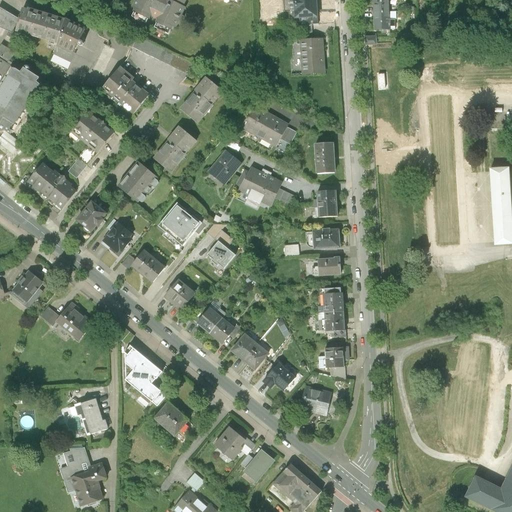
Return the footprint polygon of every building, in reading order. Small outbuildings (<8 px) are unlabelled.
[(146,24),(149,19),(157,23),(155,28),(169,34),(173,26),(175,28),(185,8),(183,7),(186,0),(138,0),(135,7),(136,8),(132,17),(146,24)] [(320,0),(301,0),(302,12),(321,11),(320,0)] [(373,0),(374,12),(389,12),(388,0),(373,0)] [(0,9),(0,29),(15,36),(20,21),(0,9)] [(28,13),(24,11),(20,21),(15,36),(57,47),(54,55),(55,56),(72,64),(85,38),(88,32),(68,22),(29,11),(28,13)] [(389,12),(374,12),(374,30),(382,29),(391,29),(396,29),(396,19),(389,20),(389,12)] [(300,19),(301,40),(312,40),(311,19),(300,19)] [(108,24),(106,29),(114,39),(133,48),(138,38),(108,24)] [(193,64),(138,38),(133,48),(188,74),(193,64)] [(312,40),(301,40),(303,74),(323,73),(321,39),(312,40)] [(120,47),(109,42),(102,59),(99,64),(93,74),(102,80),(108,71),(112,65),(118,53),(120,47)] [(0,59),(8,65),(15,53),(2,45),(0,48),(0,59)] [(72,64),(55,56),(52,63),(69,71),(72,64)] [(8,65),(0,59),(0,74),(3,76),(10,66),(8,65)] [(489,84),(511,83),(511,59),(489,60),(489,84)] [(0,128),(5,133),(10,136),(41,86),(37,83),(40,79),(24,69),(22,73),(11,67),(0,84),(0,128)] [(121,69),(104,91),(135,116),(150,98),(132,83),(135,80),(121,69)] [(206,79),(181,110),(199,125),(224,94),(206,79)] [(257,110),(246,130),(277,148),(281,140),(287,129),(289,127),(257,110)] [(115,134),(88,112),(72,132),(99,153),(115,134)] [(179,129),(154,161),(171,175),(196,143),(179,129)] [(296,134),(287,129),(281,140),(290,145),(296,134)] [(5,133),(0,139),(0,143),(12,153),(20,144),(10,136),(5,133)] [(228,141),(226,147),(238,153),(240,147),(228,141)] [(333,144),(316,145),(317,173),(334,172),(333,144)] [(241,166),(226,153),(209,173),(224,186),(241,166)] [(87,165),(78,158),(65,175),(74,182),(87,165)] [(160,179),(140,163),(119,189),(139,204),(160,179)] [(77,191),(43,164),(26,185),(60,212),(77,191)] [(282,185),(252,169),(250,173),(241,190),(240,193),(249,197),(245,205),(257,211),(261,204),(271,208),(275,200),(282,185)] [(511,220),(509,169),(490,170),(495,248),(511,246),(511,220)] [(236,187),(241,190),(250,173),(244,171),(240,179),(236,187)] [(231,185),(236,187),(240,179),(235,176),(231,185)] [(295,191),(282,185),(275,200),(289,207),(295,191)] [(336,192),(318,193),(319,217),(337,216),(336,192)] [(110,215),(94,201),(77,222),(94,235),(110,215)] [(187,211),(178,203),(158,227),(166,233),(167,232),(176,239),(175,240),(183,247),(202,224),(193,216),(191,217),(186,212),(187,211)] [(135,237),(118,223),(101,243),(117,257),(135,237)] [(339,232),(315,233),(315,250),(339,249),(339,232)] [(237,258),(219,245),(208,259),(225,273),(237,258)] [(298,245),(284,246),(285,257),(298,256),(298,245)] [(167,269),(145,251),(137,261),(132,266),(154,284),(167,269)] [(137,261),(130,255),(122,264),(129,270),(132,266),(137,261)] [(320,261),(319,261),(319,276),(339,275),(338,258),(334,258),(334,260),(332,260),(320,261)] [(43,283),(30,272),(20,284),(19,284),(15,288),(16,289),(12,293),(29,307),(42,292),(38,289),(43,283)] [(197,294),(179,280),(165,298),(182,312),(197,294)] [(324,294),(325,313),(343,312),(342,293),(324,294)] [(94,324),(71,306),(61,319),(57,323),(80,341),(94,324)] [(223,318),(209,308),(196,324),(210,335),(223,318)] [(57,323),(61,319),(49,309),(41,317),(53,327),(57,323)] [(325,313),(326,331),(344,330),(343,312),(325,313)] [(236,329),(223,318),(210,335),(223,346),(236,329)] [(256,344),(244,334),(230,353),(242,362),(256,344)] [(269,354),(256,344),(242,362),(254,372),(269,354)] [(163,373),(131,346),(125,353),(126,381),(159,408),(166,397),(153,385),(163,373)] [(330,349),(326,349),(327,370),(331,370),(345,369),(345,348),(342,348),(330,349)] [(272,389),(275,385),(285,393),(297,379),(278,364),(263,382),(272,389)] [(345,379),(345,369),(331,370),(331,376),(345,379)] [(332,392),(306,387),(301,412),(327,417),(332,392)] [(96,400),(76,407),(78,416),(82,415),(88,435),(109,429),(106,421),(103,422),(96,400)] [(189,421),(169,403),(155,420),(175,437),(189,421)] [(19,410),(20,430),(36,430),(35,409),(19,410)] [(251,438),(231,422),(215,441),(236,457),(251,438)] [(277,457),(263,446),(244,468),(258,480),(277,457)] [(77,489),(82,505),(102,499),(96,481),(107,478),(102,464),(91,468),(84,449),(70,449),(72,453),(65,455),(69,467),(63,470),(70,491),(77,489)] [(301,511),(322,487),(291,460),(268,488),(296,511),(301,511)] [(465,505),(479,511),(511,511),(511,468),(501,493),(474,483),(465,505)] [(187,482),(198,490),(206,480),(195,472),(187,482)] [(217,511),(219,510),(190,486),(171,509),(174,511),(217,511)]
